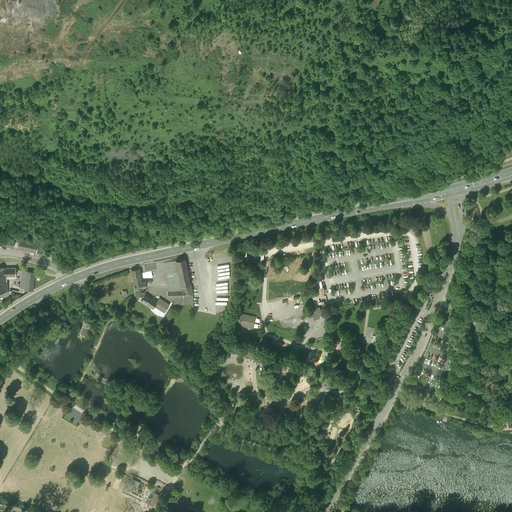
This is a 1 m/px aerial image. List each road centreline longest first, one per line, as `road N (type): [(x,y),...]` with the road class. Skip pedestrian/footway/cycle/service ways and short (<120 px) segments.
road 1 (primary): [(69,280),(132,259),(397,203)]
road 2 (tertiary): [(452,258),(327,511)]
